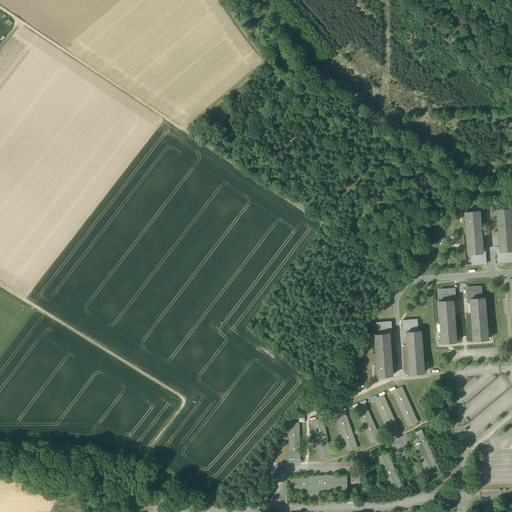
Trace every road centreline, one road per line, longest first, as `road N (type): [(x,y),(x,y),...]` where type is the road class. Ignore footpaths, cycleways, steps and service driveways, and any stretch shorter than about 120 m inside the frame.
road 1 (track): [(0,284),(180,395),(182,405),(142,456),(210,502),(404,277)]
road 2 (track): [(0,7),(183,130),(227,91)]
road 3 (track): [(183,130),(404,277)]
road 4 (track): [(219,0),(263,60),(227,91)]
